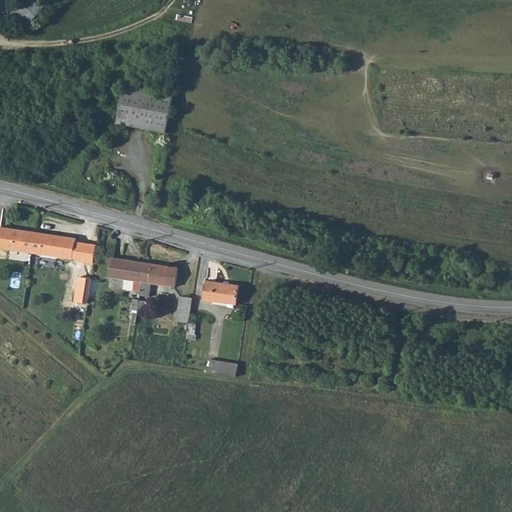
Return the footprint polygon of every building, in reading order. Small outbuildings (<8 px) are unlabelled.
[(23,0),(13,11),(29,25),(48,2),(45,0),(23,0)] [(164,131),(171,94),(122,84),(115,121),(164,131)] [(0,249),(32,254),(35,233),(0,227),(0,249)] [(75,239),(35,233),(32,254),(73,260),(75,239)] [(142,283),(145,263),(112,258),(109,277),(126,280),(142,283)] [(178,268),(145,263),(142,283),(141,292),(140,296),(149,298),(151,284),(176,288),(178,268)] [(88,291),(90,280),(82,278),(79,297),(87,298),(88,291)] [(99,281),(90,280),(88,291),(97,293),(99,281)] [(141,292),(142,283),(126,280),(125,289),(141,292)] [(237,305),(240,286),(207,281),(204,300),(237,305)] [(12,286),(5,294),(14,302),(21,293),(12,286)] [(177,322),(189,324),(193,298),(180,296),(177,322)] [(74,332),(82,338),(83,331),(74,330),(74,332)] [(236,377),(238,365),(212,360),(209,373),(236,377)]
